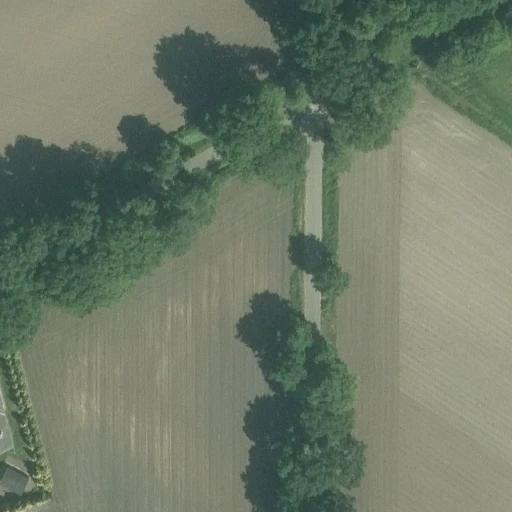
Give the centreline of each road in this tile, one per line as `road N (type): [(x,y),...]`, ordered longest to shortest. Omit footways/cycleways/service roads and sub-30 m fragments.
road 1 (unclassified): [(319,511),(318,104)]
road 2 (unclassified): [(0,280),(318,104)]
road 3 (unclassified): [(318,104),(490,0)]
